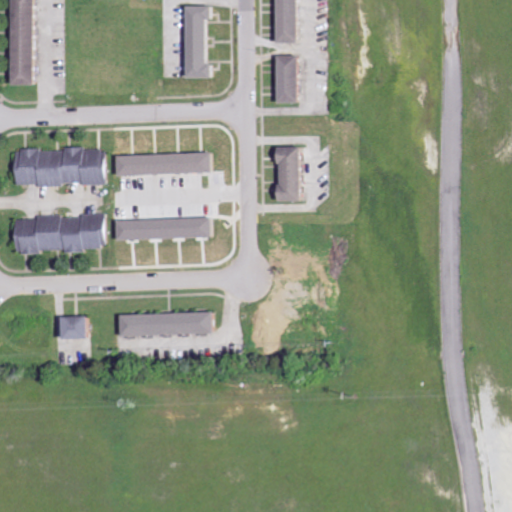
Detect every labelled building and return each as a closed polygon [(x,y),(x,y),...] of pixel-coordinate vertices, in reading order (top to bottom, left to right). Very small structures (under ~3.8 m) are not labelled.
[(20,0),(22,84),(44,84),(42,0),(20,0)] [(307,0),(285,0),(287,42),(308,42),(307,0)] [(217,64),(216,19),(221,19),(221,6),(195,6),(196,77),(223,77),(222,64),(217,64)] [(286,56),(287,102),(309,102),(308,55),(286,56)] [(311,147),(289,147),(288,185),(285,185),(285,200),(310,201),(311,147)] [(23,186),(70,185),(114,184),(113,148),(22,150),(23,186)] [(126,175),(222,172),(222,152),(126,155),(126,175)] [(23,218),(24,254),(47,253),(47,251),(114,249),(113,215),(23,218)] [(222,218),(127,220),(127,239),(222,237),(222,218)] [(223,334),(222,312),(130,314),(130,336),(223,334)] [(98,316),(73,317),(74,339),(99,338),(98,316)]
